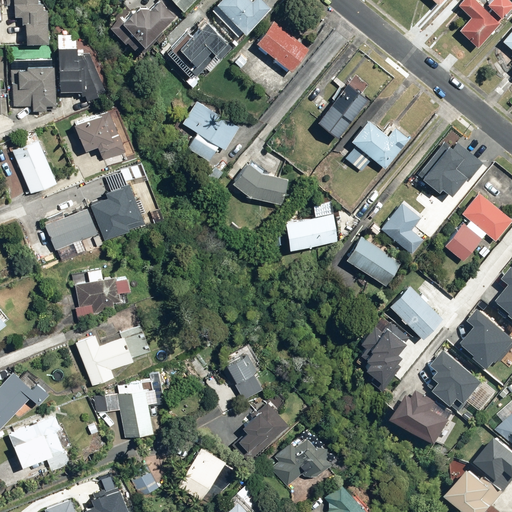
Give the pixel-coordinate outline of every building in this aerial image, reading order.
[(5,45),(43,42),(40,7),(36,7),(35,1),(33,2),(32,0),(7,0),(8,5),(2,6),(5,45)] [(131,52),(189,0),(153,0),(142,10),(133,0),(130,0),(100,26),(116,44),(120,40),(131,52)] [(247,0),(214,0),(211,4),(240,34),(267,8),(259,0),(251,0),(250,2),(247,0)] [(498,22),(474,0),(458,0),(454,5),(467,17),(455,29),(474,48),(498,22)] [(504,0),(485,0),(482,4),(497,17),(509,4),(504,0)] [(270,20),(251,43),(287,72),(306,49),(270,20)] [(189,34),(171,53),(196,78),(206,67),(209,71),(233,47),(209,23),(193,38),(189,34)] [(511,63),(510,66),(511,67),(511,25),(498,40),(511,52),(511,63)] [(87,103),(108,94),(93,56),(79,56),(78,36),(61,37),(61,50),(57,50),(59,94),(82,93),(87,103)] [(53,68),(13,70),(15,108),(32,107),(32,112),(45,112),(44,106),(55,106),(53,68)] [(398,97),(410,83),(405,78),(393,93),(398,97)] [(344,82),(310,122),(331,140),(365,99),(344,82)] [(237,126),(193,99),(178,123),(194,132),(184,148),(206,161),(215,145),(223,150),(237,126)] [(103,109),(67,123),(79,151),(91,146),(93,151),(98,149),(101,158),(120,151),(103,109)] [(364,118),(346,141),(351,145),(342,157),(359,171),(368,159),(381,169),(406,138),(391,126),(384,134),(364,118)] [(38,140),(12,151),(31,195),(57,183),(38,140)] [(444,143),(418,175),(440,193),(443,189),(453,197),(467,181),(481,164),(458,145),(453,150),(444,143)] [(226,183),(243,196),(279,204),(284,178),(255,172),(243,162),(226,183)] [(109,200),(92,206),(105,241),(145,225),(130,185),(107,194),(109,200)] [(511,220),(477,193),(460,215),(468,221),(465,226),(462,224),(443,247),(463,263),(485,235),(494,243),(511,220)] [(424,216),(404,198),(378,227),(411,256),(425,240),(412,229),(424,216)] [(88,208),(46,225),(56,251),(98,234),(88,208)] [(330,213),(286,223),(291,251),(336,242),(330,213)] [(360,235),(344,260),(386,287),(403,262),(360,235)] [(127,290),(123,276),(112,278),(111,275),(99,278),(96,267),(68,273),(75,306),(73,306),(77,322),(91,319),(90,314),(112,309),(110,304),(117,302),(115,293),(127,290)] [(511,268),(502,279),(509,285),(495,302),(509,314),(508,315),(511,318),(511,268)] [(410,287),(389,308),(423,343),(445,322),(410,287)] [(511,344),(511,338),(477,310),(467,321),(474,327),(460,343),(475,355),(474,357),(487,368),(495,358),(498,361),(511,344)] [(358,374),(381,393),(402,367),(398,363),(402,358),(398,355),(412,338),(384,315),(358,346),(364,351),(355,362),(363,369),(358,374)] [(91,333),(71,341),(89,384),(110,376),(107,369),(128,360),(127,358),(147,350),(137,324),(116,332),(117,335),(95,344),(91,333)] [(483,384),(444,350),(430,367),(438,374),(428,386),(434,391),(432,393),(450,409),(458,400),(464,405),(483,384)] [(242,351),(219,366),(241,401),(261,389),(250,372),(254,370),(242,351)] [(8,370),(0,379),(0,424),(26,397),(33,404),(43,394),(31,383),(27,387),(8,370)] [(152,400),(149,378),(115,384),(116,391),(92,395),(95,413),(117,409),(121,438),(149,433),(144,402),(152,400)] [(405,394),(389,422),(434,447),(449,421),(431,411),(436,403),(415,391),(411,398),(405,394)] [(246,463),(286,425),(263,402),(237,427),(241,432),(229,444),(246,463)] [(50,414),(3,433),(17,469),(42,459),(48,471),(68,463),(54,429),(56,429),(50,414)] [(511,414),(495,430),(511,443),(511,414)] [(276,460),(267,468),(284,487),(301,472),(309,481),(328,464),(321,456),(321,446),(303,427),(272,455),(276,460)] [(466,471),(444,498),(460,511),(485,511),(511,480),(511,453),(493,438),(473,463),(485,473),(479,481),(466,471)] [(196,445),(172,485),(208,507),(219,488),(209,482),(222,461),(196,445)] [(144,462),(125,472),(138,496),(157,486),(144,462)] [(244,511),(245,511),(261,496),(245,479),(211,511),(244,511)] [(358,511),(361,509),(336,482),(320,497),(325,503),(325,511),(323,511),(358,511)] [(72,511),(66,498),(40,508),(41,511),(72,511)] [(116,511),(111,499),(90,508),(91,511),(116,511)]
